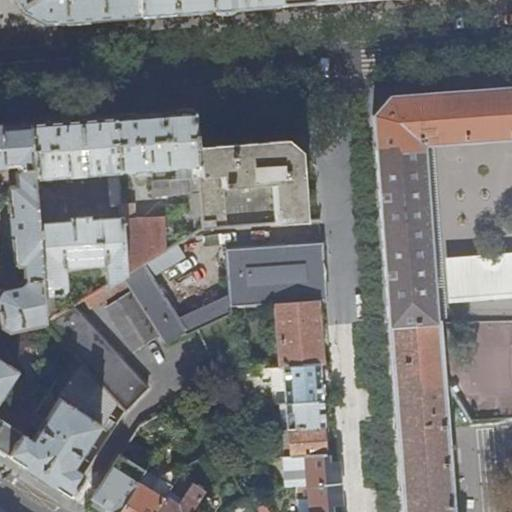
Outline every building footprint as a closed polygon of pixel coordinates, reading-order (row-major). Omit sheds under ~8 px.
[(16,0),(22,10),(45,22),(85,19),(139,15),(137,0),(16,0)] [(137,0),(139,15),(175,12),(211,9),(210,0),(137,0)] [(279,0),(210,0),(211,9),(244,7),(280,4),(279,0)] [(511,87),(389,96),(373,115),(377,178),(389,327),(395,411),(402,511),(454,511),(448,425),(471,424),(445,380),(444,324),(444,319),(441,319),(430,144),(511,138),(511,87)] [(158,113),(115,117),(119,171),(136,170),(136,176),(153,175),(153,169),(193,166),(193,173),(200,172),(198,146),(195,111),(158,113)] [(121,203),(119,171),(115,117),(79,119),(30,123),(45,324),(46,323),(57,317),(55,295),(63,294),(67,289),(66,268),(107,264),(108,286),(127,275),(121,203)] [(0,125),(0,166),(17,165),(21,169),(17,172),(18,185),(13,185),(11,188),(15,261),(19,265),(25,264),(26,281),(21,285),(1,287),(0,288),(0,321),(0,325),(9,330),(41,325),(42,337),(56,353),(73,353),(46,323),(45,324),(30,123),(0,125)] [(273,141),(198,146),(200,172),(200,176),(223,174),(224,187),(274,184),(277,223),(306,221),(303,183),(301,153),(286,140),(273,141)] [(171,188),(172,196),(202,194),(200,177),(153,180),(154,189),(171,188)] [(134,202),(121,203),(127,275),(127,276),(167,252),(164,216),(135,219),(134,202)] [(182,243),(167,252),(127,276),(166,343),(174,340),(190,332),(156,277),(189,257),(182,243)] [(277,304),(320,301),(326,300),(324,270),(322,243),(227,250),(232,308),(277,304)] [(511,253),(457,257),(458,293),(462,293),(484,292),(488,291),(511,290),(511,253)] [(109,309),(135,350),(157,337),(130,295),(109,309)] [(321,316),(320,301),(277,304),(281,367),(282,367),(319,364),(320,364),(318,333),(317,316),(321,316)] [(76,305),(57,317),(46,323),(73,353),(78,359),(115,400),(125,410),(150,389),(76,305)] [(199,328),(221,378),(235,371),(231,314),(199,328)] [(73,467),(115,400),(78,359),(28,438),(19,432),(25,422),(0,406),(0,393),(15,370),(0,360),(0,450),(70,496),(83,474),(73,467)] [(321,380),(319,364),(282,367),(285,403),(322,400),(321,380)] [(323,411),(322,400),(285,403),(287,429),(323,426),(324,426),(323,411)] [(186,432),(201,457),(216,448),(202,424),(186,432)] [(324,440),(323,426),(287,429),(277,430),(278,442),(284,441),(285,456),(294,456),(325,454),(324,440)] [(326,464),(325,454),(294,456),(296,479),(293,480),(294,486),(296,486),(340,483),(339,469),(338,463),(326,464)] [(114,511),(119,511),(139,482),(113,465),(93,498),(107,507),(114,511)] [(151,489),(139,482),(119,511),(154,511),(165,496),(171,486),(158,478),(151,489)] [(179,505),(165,496),(154,511),(191,511),(205,491),(192,483),(179,505)] [(341,495),(340,483),(296,486),(296,493),(310,492),(311,503),(297,504),(297,511),(329,511),(329,503),(341,503),(341,495)] [(246,498),(254,511),(267,511),(264,508),(259,503),(259,501),(260,496),(257,491),(246,498)]
